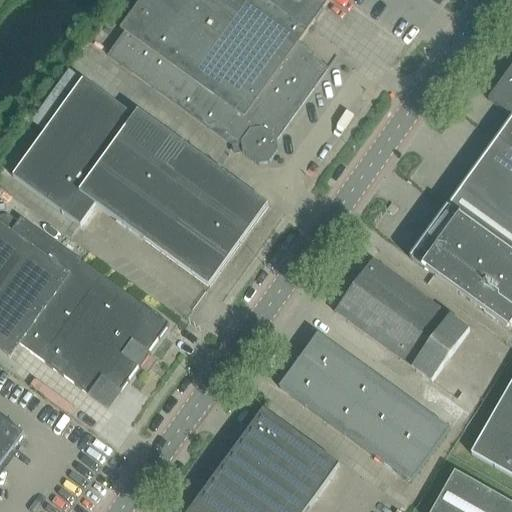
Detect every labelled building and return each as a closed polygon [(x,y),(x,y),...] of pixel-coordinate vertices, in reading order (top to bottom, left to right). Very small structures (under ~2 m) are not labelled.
[(142,0),(121,30),(126,34),(108,57),(259,166),(269,164),(279,151),(277,141),(328,71),(297,48),(330,2),(326,0),(142,0)] [(447,210),(410,260),(413,262),(510,332),(511,328),(511,69),(489,102),(511,118),(511,120),(498,139),(483,160),(447,210)] [(97,206),(210,289),(269,208),(139,114),(136,119),(84,81),(14,178),(81,227),(97,206)] [(0,330),(93,398),(103,385),(118,395),(168,326),(21,220),(12,234),(0,225),(0,330)] [(432,384),(470,333),(451,319),(373,262),(335,314),(413,370),(432,384)] [(280,390),(411,485),(450,431),(319,336),(280,390)] [(511,386),(472,456),(511,478),(511,386)] [(235,451),(191,511),(306,511),(340,467),(264,412),(249,432),(251,433),(237,452),(236,451),(235,451)] [(0,470),(25,436),(0,417),(0,470)] [(511,511),(511,506),(455,474),(433,511),(511,511)]
